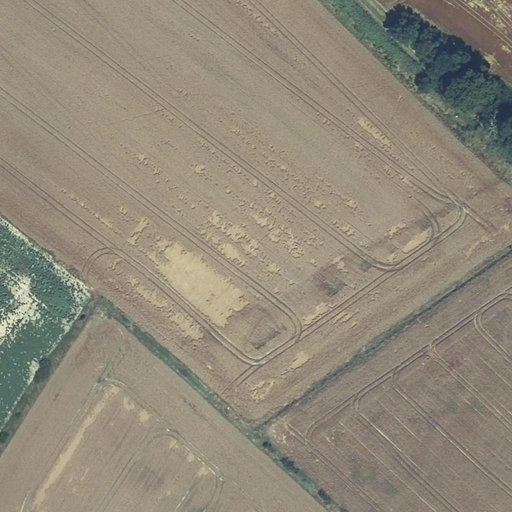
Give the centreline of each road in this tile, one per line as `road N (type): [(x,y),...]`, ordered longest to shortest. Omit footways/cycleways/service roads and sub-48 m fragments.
road 1 (track): [(511,141),(365,0)]
road 2 (track): [(381,15),(424,13),(511,85)]
